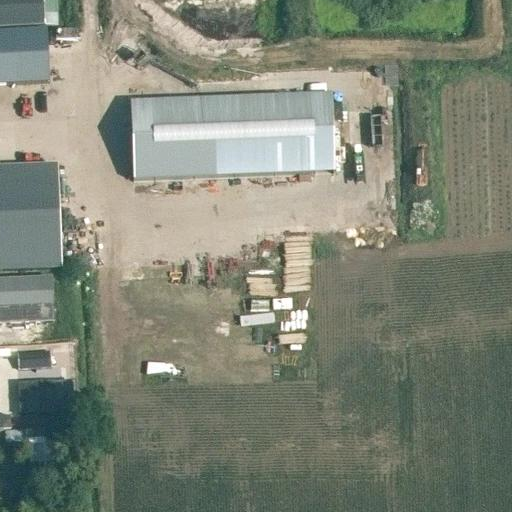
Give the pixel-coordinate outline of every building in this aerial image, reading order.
[(40,0),(0,0),(0,31),(42,30),(40,0)] [(0,34),(0,88),(29,87),(48,86),(45,32),(26,33),(0,34)] [(130,105),(133,184),(334,176),(331,97),(130,105)] [(57,168),(0,170),(0,275),(61,273),(57,168)] [(50,281),(0,282),(0,326),(52,324),(50,281)] [(16,356),(17,373),(51,371),(50,353),(16,356)] [(55,385),(19,386),(20,417),(56,415),(55,385)] [(27,454),(71,452),(70,432),(26,435),(27,454)]
